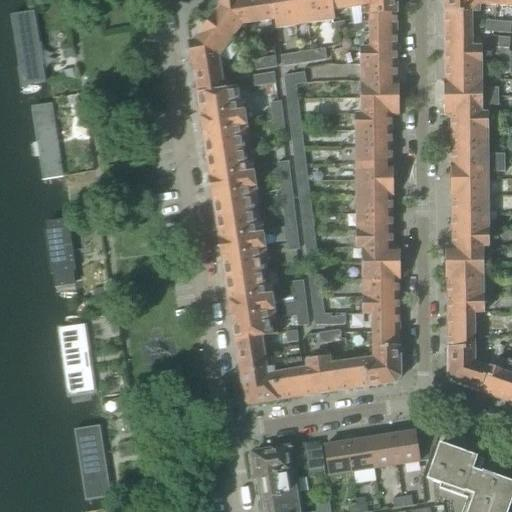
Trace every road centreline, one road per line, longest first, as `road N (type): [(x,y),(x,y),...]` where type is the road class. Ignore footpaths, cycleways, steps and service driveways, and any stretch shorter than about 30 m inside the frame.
road 1 (residential): [(229,436),(162,0)]
road 2 (residential): [(420,0),(423,401)]
road 3 (residential): [(423,401),(229,436)]
